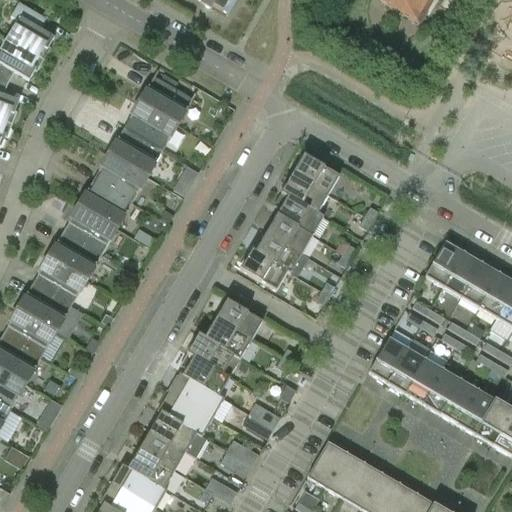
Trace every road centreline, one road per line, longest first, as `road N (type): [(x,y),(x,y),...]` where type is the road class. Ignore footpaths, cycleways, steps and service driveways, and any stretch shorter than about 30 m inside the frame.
road 1 (residential): [(50,511),(197,266)]
road 2 (residential): [(511,246),(287,109)]
road 3 (residential): [(0,244),(107,6)]
road 4 (residential): [(107,6),(287,109)]
road 5 (residential): [(248,511),(342,349)]
road 6 (residential): [(197,266),(287,109)]
road 7 (residential): [(342,349),(197,266)]
road 8 (residential): [(342,349),(417,219)]
